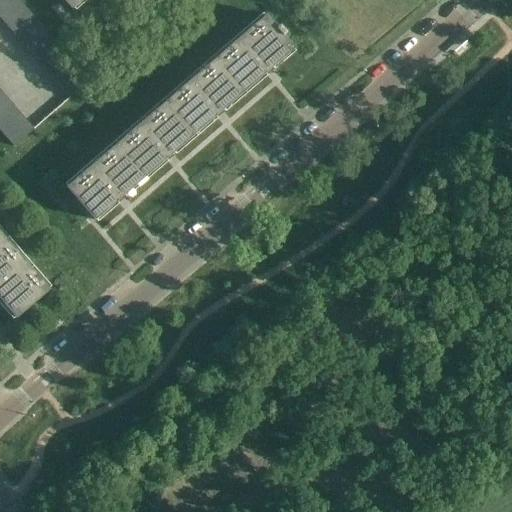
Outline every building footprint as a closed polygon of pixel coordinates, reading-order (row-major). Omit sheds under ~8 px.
[(0,0),(0,14),(17,0),(0,0)] [(0,16),(6,24),(26,7),(20,0),(17,0),(0,14),(0,16)] [(84,0),(65,0),(74,9),(84,0)] [(13,32),(34,15),(26,7),(6,24),(13,32)] [(21,40),(41,24),(34,15),(13,32),(21,40)] [(266,16),(216,59),(244,93),(294,50),(283,36),(286,34),(279,26),(276,29),(266,16)] [(28,49),(48,32),(41,24),(21,40),(28,49)] [(35,57),(55,40),(48,32),(28,49),(35,57)] [(42,66),(62,49),(55,40),(35,57),(42,66)] [(49,74),(70,57),(62,49),(42,66),(49,74)] [(56,82),(77,65),(70,57),(49,74),(56,82)] [(244,93),(216,59),(166,102),(195,135),(244,93)] [(64,91),(84,74),(77,65),(56,82),(64,91)] [(84,74),(64,91),(71,99),(91,82),(84,74)] [(0,117),(14,105),(7,96),(0,102),(0,117)] [(166,102),(117,145),(145,178),(195,135),(166,102)] [(21,113),(14,105),(0,117),(0,130),(1,131),(21,113)] [(28,121),(21,113),(1,131),(8,139),(28,121)] [(35,130),(28,121),(8,139),(15,147),(35,130)] [(145,178),(117,145),(67,188),(96,221),(145,178)] [(6,241),(0,246),(0,300),(16,319),(49,291),(6,241)] [(381,474),(386,487),(401,481),(396,468),(381,474)]
